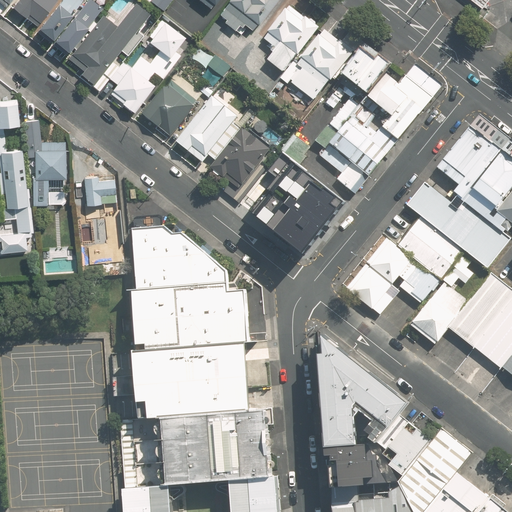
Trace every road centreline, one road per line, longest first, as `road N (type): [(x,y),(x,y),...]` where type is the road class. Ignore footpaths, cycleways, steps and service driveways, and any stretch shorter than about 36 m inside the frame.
road 1 (residential): [(307,289),(0,47)]
road 2 (residential): [(480,75),(307,289)]
road 3 (residential): [(511,452),(307,289)]
road 4 (residential): [(307,289),(292,321),(305,511)]
road 5 (secondary): [(383,0),(480,75)]
